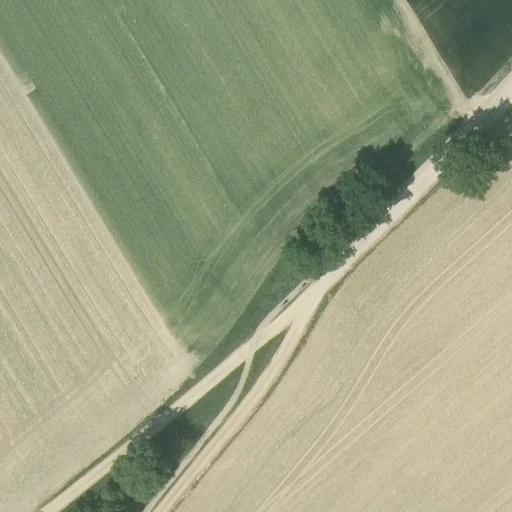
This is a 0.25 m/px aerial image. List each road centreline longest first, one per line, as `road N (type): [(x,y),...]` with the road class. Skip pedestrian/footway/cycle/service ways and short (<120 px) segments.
road 1 (track): [(511,90),(312,293)]
road 2 (track): [(312,293),(264,382),(164,511)]
road 3 (track): [(50,511),(254,347)]
